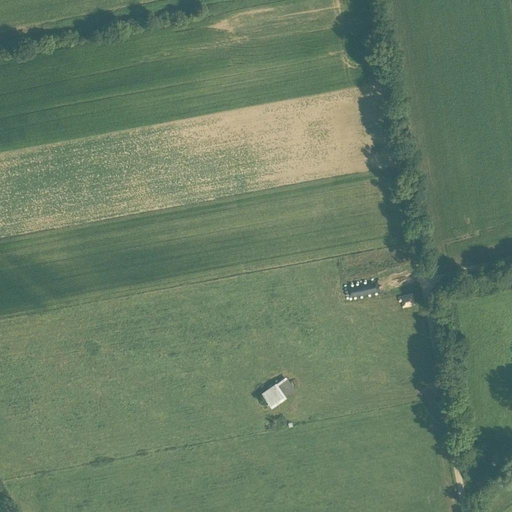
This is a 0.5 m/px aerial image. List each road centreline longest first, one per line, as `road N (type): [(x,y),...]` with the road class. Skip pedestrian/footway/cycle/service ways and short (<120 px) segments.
road 1 (track): [(424,285),(370,0)]
road 2 (track): [(464,511),(424,285)]
